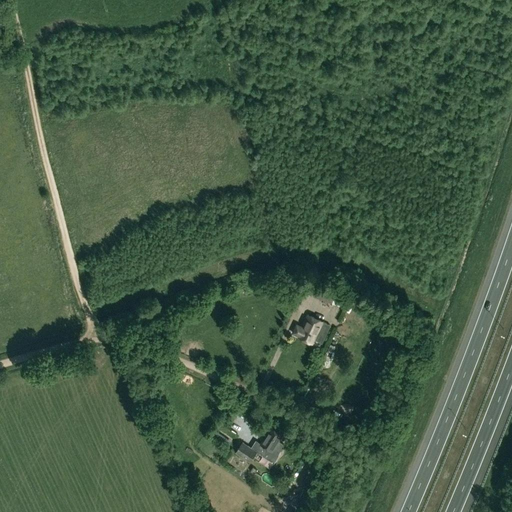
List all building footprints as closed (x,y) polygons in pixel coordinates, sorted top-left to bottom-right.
[(318,284),(313,297),(332,304),(336,290),(318,284)] [(322,343),(330,326),(308,315),(303,324),(305,325),(303,328),(297,325),(293,333),(300,336),(299,337),(312,343),(314,340),(322,343)] [(50,347),(60,344),(59,338),(49,341),(50,347)] [(6,360),(26,355),(23,345),(3,351),(6,360)] [(256,441),(252,448),(242,442),(235,452),(250,462),(257,452),(273,462),(284,445),(279,441),(282,435),(271,428),(260,444),(256,441)] [(310,480),(297,502),(308,509),(310,507),(315,510),(326,490),(310,480)]
